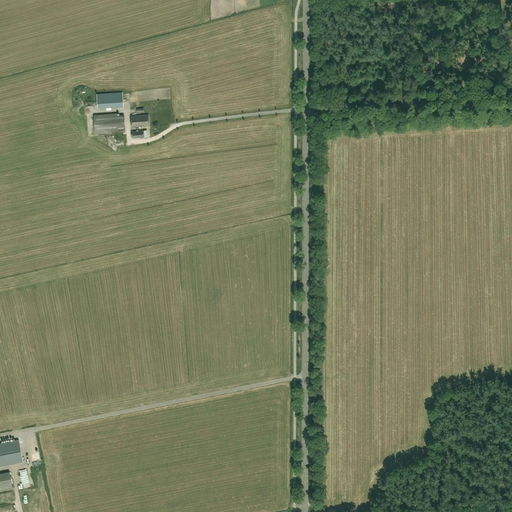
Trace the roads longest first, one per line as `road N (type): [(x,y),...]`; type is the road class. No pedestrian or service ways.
road 1 (unclassified): [(10,433),(304,376)]
road 2 (secondary): [(304,376),(306,108)]
road 3 (unclassified): [(306,108),(511,92)]
road 4 (secondary): [(302,511),(304,376)]
